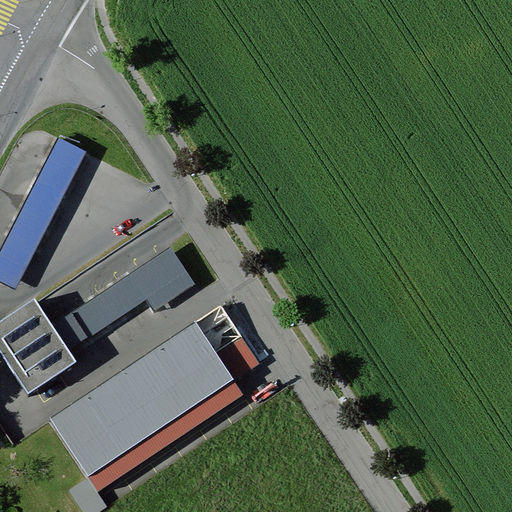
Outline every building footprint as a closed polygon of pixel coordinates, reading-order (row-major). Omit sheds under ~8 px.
[(84,151),(57,137),(0,251),(0,280),(15,288),(84,151)] [(170,250),(53,326),(67,349),(148,297),(156,309),(193,285),(170,250)] [(0,323),(0,348),(29,393),(76,363),(67,349),(53,326),(36,301),(0,323)] [(197,324),(48,420),(87,481),(236,385),(197,324)] [(97,511),(105,507),(87,481),(70,492),(83,511),(97,511)]
